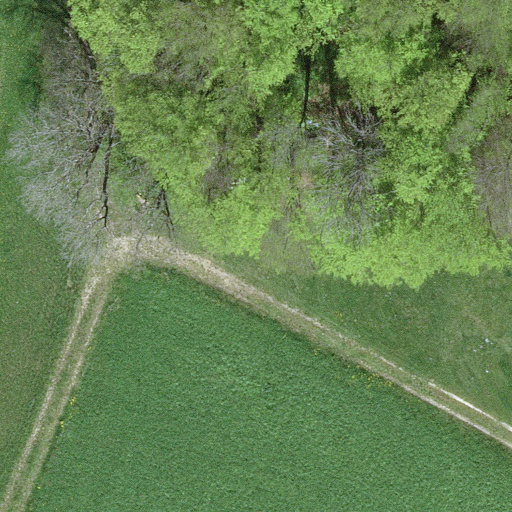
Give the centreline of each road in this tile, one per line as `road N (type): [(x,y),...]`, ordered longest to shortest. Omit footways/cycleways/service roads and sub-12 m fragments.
road 1 (track): [(511,442),(179,260),(143,247),(117,252)]
road 2 (track): [(7,511),(77,321),(117,252)]
road 3 (track): [(66,0),(87,192),(117,252)]
